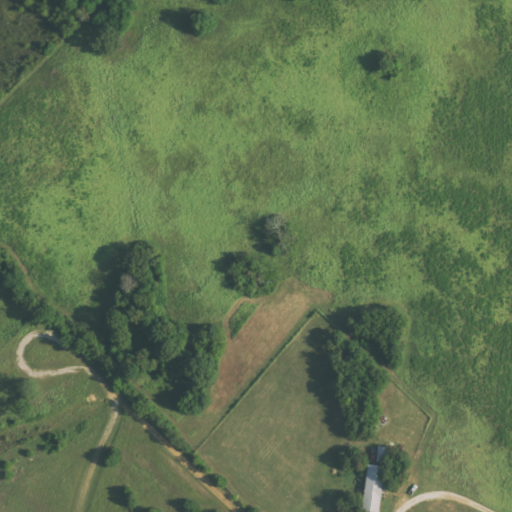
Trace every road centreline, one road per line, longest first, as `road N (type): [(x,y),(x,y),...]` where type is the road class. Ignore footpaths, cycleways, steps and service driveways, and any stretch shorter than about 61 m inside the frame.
road 1 (residential): [(403,511),(441,482),(511,158)]
road 2 (residential): [(169,444),(84,370),(42,371),(0,389)]
